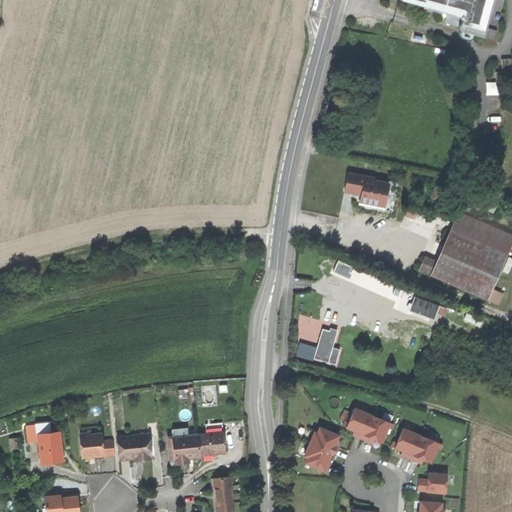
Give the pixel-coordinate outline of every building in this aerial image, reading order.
[(481,33),(495,37),(497,30),(484,26),(490,0),(408,0),(436,8),(448,11),(446,17),(444,22),(459,26),(458,29),(481,35),(481,33)] [(440,15),(446,17),(448,11),(436,8),(435,11),(441,13),(440,15)] [(511,58),(501,59),(502,72),(495,72),(496,82),(511,80),(511,58)] [(364,179),(374,181),(375,178),(348,173),(345,191),(361,194),(364,179)] [(384,209),(389,184),(374,181),(364,179),(361,194),(359,204),(384,209)] [(436,262),(430,275),(488,300),(493,289),(511,243),(511,234),(458,211),(442,247),(436,262)] [(419,271),(430,275),(436,262),(425,257),(419,271)] [(338,261),(333,272),(347,278),(349,272),(352,267),(338,261)] [(504,294),(493,289),(488,300),(499,305),(504,294)] [(412,304),(409,311),(434,320),(436,313),(439,306),(414,297),(412,304)] [(446,308),(439,306),(436,313),(444,316),(446,308)] [(314,358),(328,362),(332,347),(336,333),(329,331),(322,329),(314,358)] [(340,349),(332,347),(328,362),(335,364),(340,349)] [(359,438),(363,440),(373,416),(355,408),(349,423),(346,422),(344,426),(354,431),(358,432),(356,436),(359,438)] [(375,440),(383,443),(389,428),(392,429),(394,425),(373,416),(363,440),(367,441),(370,442),(372,438),(375,440)] [(31,442),(40,441),(40,435),(52,433),(51,423),(29,426),(31,442)] [(173,430),(174,437),(189,436),(189,428),(183,429),(173,430)] [(337,443),(339,436),(320,428),(318,433),(315,432),(310,443),(310,445),(332,454),(334,455),(336,450),(337,447),(335,446),(337,443)] [(408,458),(412,460),(422,436),(404,429),(398,443),(394,442),(392,447),(403,451),(406,452),(405,457),(408,458)] [(61,432),(52,433),(40,435),(40,441),(43,463),(58,461),(64,461),(64,460),(63,460),(61,443),(62,443),(61,432)] [(206,435),(200,436),(202,454),(212,453),(227,452),(225,433),(206,435)] [(94,457),(105,455),(104,442),(103,435),(81,437),(84,458),(94,457)] [(189,436),(174,437),(169,438),(172,465),(180,464),(189,463),(189,459),(202,457),(202,454),(200,436),(200,435),(197,435),(189,436)] [(130,436),(119,437),(121,460),(131,459),(136,459),(152,457),(153,457),(151,437),(130,439),(130,436)] [(424,460),(431,463),(437,448),(441,450),(443,445),(422,436),(412,460),(416,461),(419,463),(421,458),(424,460)] [(13,449),(21,448),(20,438),(12,439),(13,449)] [(104,442),(105,455),(105,456),(116,455),(114,441),(104,442)] [(329,460),(332,454),(310,445),(305,457),(308,458),(306,463),(327,472),(329,468),(330,464),(328,463),(329,460)] [(419,491),(446,493),(448,471),(443,471),(443,474),(429,473),(428,480),(428,484),(419,483),(419,487),(419,491)] [(231,478),(214,479),(216,496),(217,511),(229,511),(235,511),(231,478)] [(47,511),(81,511),(80,504),(80,497),(63,498),(58,499),(58,496),(46,497),(47,511)] [(444,511),(445,510),(442,509),(442,503),(421,501),(421,509),(420,511),(444,511)]
